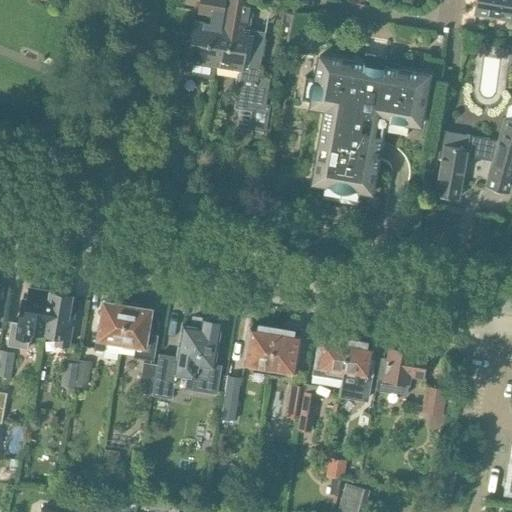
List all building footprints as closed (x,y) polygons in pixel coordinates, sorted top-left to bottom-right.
[(215,66),(226,3),(226,0),(199,0),(197,12),(211,15),(209,22),(204,21),(203,23),(194,21),(188,61),(215,66)] [(226,0),(226,3),(215,66),(240,71),(234,108),(251,111),(248,130),(266,133),(270,104),(266,103),(270,79),(257,76),(264,33),(249,30),(243,29),(248,0),(226,0)] [(511,0),(478,0),(474,24),(475,25),(477,15),(511,21),(511,0)] [(284,53),(294,12),(282,12),(273,51),(284,53)] [(429,74),(384,66),(383,66),(383,67),(364,64),(364,63),(319,55),(315,78),(306,77),(306,76),(304,76),(300,100),(302,100),(311,101),(310,106),(325,108),(312,182),(324,184),(322,194),(322,193),(322,195),(358,201),(358,200),(359,190),(371,192),(382,130),(408,134),(408,132),(407,132),(409,123),(420,125),(429,74)] [(439,103),(437,117),(436,122),(447,124),(451,98),(440,97),(439,103)] [(497,143),(489,141),(490,139),(442,131),(438,158),(442,159),(436,193),(459,197),(466,153),(477,155),(478,152),(494,155),(485,187),(507,192),(511,175),(511,103),(508,105),(504,118),(497,143)] [(44,332),(50,291),(48,291),(46,289),(40,288),(37,289),(29,288),(27,303),(21,302),(18,323),(10,321),(7,345),(26,348),(28,338),(29,339),(31,330),(44,332)] [(50,291),(44,332),(57,334),(55,343),(68,345),(74,311),(69,310),(71,294),(50,291)] [(119,352),(127,302),(115,300),(113,302),(104,301),(102,308),(101,308),(95,348),(119,352)] [(127,302),(119,352),(134,355),(134,356),(152,359),(156,335),(146,333),(149,316),(150,308),(141,307),(140,304),(127,302)] [(158,354),(151,396),(170,399),(173,383),(175,383),(176,379),(173,378),(175,372),(193,375),(193,376),(193,377),(192,385),(215,389),(214,394),(215,394),(220,364),(219,364),(219,365),(213,364),(214,359),(219,358),(220,351),(216,348),(220,322),(217,321),(215,317),(209,316),(205,320),(193,318),(192,326),(182,324),(177,357),(158,354)] [(268,373),(276,327),(259,324),(258,328),(250,327),(244,364),(269,368),(268,373)] [(276,327),(268,373),(269,373),(270,369),(293,373),(300,335),(292,334),(292,330),(276,327)] [(311,375),(342,380),(349,337),(346,336),(344,333),(337,332),(336,334),(332,333),(331,337),(323,336),(322,342),(318,341),(317,346),(316,346),(311,375)] [(349,337),(342,380),(339,397),(368,402),(372,375),(375,356),(371,356),(372,344),(364,342),(365,339),(361,338),(360,336),(353,335),(351,337),(349,337)] [(395,345),(393,347),(389,346),(387,359),(380,357),(375,390),(406,396),(408,384),(409,384),(410,376),(424,377),(427,359),(426,359),(427,352),(414,350),(413,349),(410,349),(402,348),(401,346),(395,345)] [(0,375),(9,377),(13,352),(1,350),(0,354),(0,375)] [(87,388),(91,362),(79,360),(75,386),(87,388)] [(78,363),(65,361),(61,386),(73,388),(78,363)] [(156,364),(155,364),(143,362),(138,392),(151,394),(156,364)] [(236,403),(239,375),(228,374),(224,401),(236,403)] [(292,384),(286,416),(300,418),(300,416),(305,386),(292,384)] [(425,385),(421,412),(430,413),(428,426),(443,429),(445,415),(442,415),(446,388),(425,385)] [(319,388),(305,386),(300,416),(314,419),(319,388)] [(189,455),(187,464),(212,468),(214,459),(189,455)] [(343,479),(346,461),(329,458),(326,476),(343,479)] [(453,494),(457,470),(437,467),(434,491),(453,494)] [(345,482),(338,510),(344,511),(363,511),(369,489),(345,482)] [(157,509),(158,501),(147,499),(145,507),(157,509)] [(158,501),(157,509),(168,511),(170,503),(158,501)] [(111,511),(113,507),(100,503),(97,511),(111,511)]
